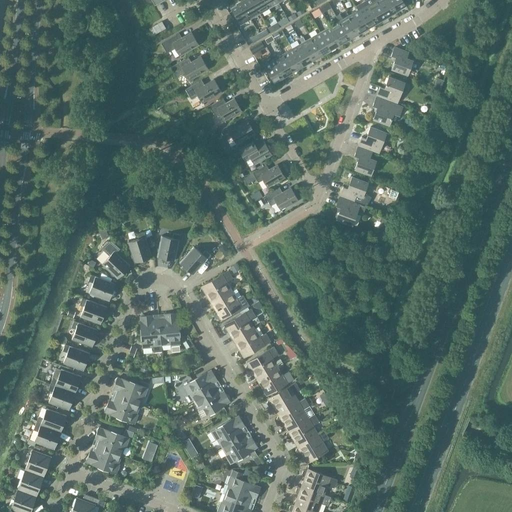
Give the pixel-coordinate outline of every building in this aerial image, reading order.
[(260,14),(251,0),(243,0),(240,2),(250,19),(260,14)] [(251,0),(260,14),(269,8),(264,0),(251,0)] [(264,0),(269,8),(278,3),(276,0),(264,0)] [(366,0),(365,1),(378,23),(387,17),(376,0),(366,0)] [(389,0),(376,0),(387,17),(396,12),(389,0)] [(389,0),(396,12),(406,6),(402,0),(389,0)] [(358,11),(368,28),(378,23),(365,1),(356,6),(358,11)] [(240,2),(230,8),(234,14),(241,25),(250,19),(240,2)] [(358,11),(349,16),(359,34),(368,28),(358,11)] [(349,16),(339,22),(350,39),(359,34),(349,16)] [(166,29),(162,22),(149,29),(153,36),(166,29)] [(339,22),(330,27),(340,45),(350,39),(339,22)] [(330,27),(320,33),(331,50),(340,45),(330,27)] [(266,29),(259,34),(261,38),(269,34),(266,29)] [(175,48),(179,56),(199,45),(191,33),(179,40),(176,35),(161,43),(167,53),(175,48)] [(320,33),(311,38),(321,55),(331,50),(320,33)] [(259,34),(251,38),(253,43),(261,38),(259,34)] [(302,43),(312,61),(321,55),(311,38),(302,43)] [(249,49),(253,55),(265,48),(261,42),(249,49)] [(312,61),(302,43),(292,49),(303,66),(312,61)] [(391,69),(408,75),(413,61),(406,59),(409,53),(394,47),(391,56),(396,58),(391,69)] [(292,49),(283,54),(293,72),(303,66),(292,49)] [(283,54),(274,60),(284,77),(293,72),(283,54)] [(185,73),(189,80),(208,69),(201,57),(189,64),(185,59),(171,68),(176,78),(185,73)] [(274,60),(264,65),(270,76),(274,83),(284,77),(274,60)] [(384,89),(380,87),(377,95),(398,103),(405,83),(389,77),(384,89)] [(198,96),(202,103),(221,92),(214,80),(202,87),(199,82),(186,90),(191,100),(198,96)] [(373,119),(389,125),(394,114),(399,116),(402,107),(376,98),(373,106),(377,108),(373,119)] [(215,116),(220,113),(224,121),(241,111),(234,99),(223,105),(220,100),(209,106),(215,116)] [(255,134),(248,122),(236,129),(233,123),(221,130),(227,140),(232,137),(237,144),(255,134)] [(385,136),(386,133),(370,127),(366,139),(361,137),(358,145),(379,153),(383,144),(385,142),(386,139),(385,136)] [(250,157),(254,165),(271,154),(264,142),(253,149),(250,144),(239,150),(245,160),(250,157)] [(354,156),(359,158),(355,169),(371,175),(373,169),(375,167),(376,164),(376,162),(376,161),(370,159),(372,153),(357,148),(354,156)] [(263,180),(267,187),(285,177),(278,165),(266,172),(263,167),(252,173),(258,183),(263,180)] [(340,195),(368,206),(372,195),(365,192),(368,183),(352,177),(348,189),(343,187),(340,195)] [(276,203),(281,210),(298,200),(291,188),(280,195),(277,189),(265,196),(271,206),(276,203)] [(341,208),(336,219),(353,225),(357,213),(363,215),(365,212),(371,214),(373,209),(367,206),(366,207),(339,197),(336,206),(341,208)] [(139,263),(142,264),(145,263),(146,261),(145,259),(152,257),(144,232),(137,234),(138,239),(128,242),(134,263),(139,262),(139,263)] [(168,259),(175,261),(180,235),(173,233),(172,238),(161,236),(157,257),(162,258),(161,260),(163,262),(166,263),(168,261),(168,259)] [(109,256),(102,264),(118,279),(121,276),(122,277),(125,277),(127,275),(127,272),(125,271),(130,266),(116,253),(120,249),(110,239),(101,248),(109,256)] [(182,270),(184,272),(187,272),(188,271),(194,275),(211,255),(205,250),(202,254),(194,247),(180,263),(183,266),(182,267),(182,270)] [(206,295),(211,303),(232,291),(227,282),(233,278),(228,271),(201,287),(202,288),(200,289),(200,292),(202,295),(204,296),(206,295)] [(89,294),(109,301),(111,297),(113,297),(115,296),(116,293),(115,291),(113,290),(116,284),(91,275),(88,282),(93,283),(89,294)] [(232,291),(211,303),(216,312),(215,313),(214,315),(216,319),(218,319),(220,318),(221,320),(248,303),(243,296),(237,299),(232,291)] [(107,307),(82,298),(80,305),(84,306),(80,317),(101,324),(102,320),(104,321),(106,320),(108,317),(106,314),(105,314),(107,307)] [(228,333),(234,341),(255,329),(250,320),(256,317),(251,309),(224,325),(225,327),(223,327),(223,330),(224,333),(227,334),(228,333)] [(159,319),(161,344),(170,343),(171,346),(180,345),(177,313),(173,311),(171,313),(164,314),(165,318),(159,319)] [(162,350),(161,344),(159,319),(153,320),(153,315),(146,316),(143,314),(140,316),(143,349),(151,348),(152,350),(155,351),(162,350)] [(76,330),(72,340),(92,348),(94,343),(95,344),(98,343),(99,340),(98,337),(96,337),(98,330),(74,321),(71,328),(76,330)] [(255,329),(234,341),(239,350),(237,351),(237,354),(239,357),(241,357),(243,356),(244,358),(271,341),(266,334),(260,337),(255,329)] [(90,363),(89,361),(88,360),(90,353),(65,344),(63,351),(67,353),(63,363),(84,371),(85,366),(87,367),(89,366),(90,363)] [(251,371),(257,379),(278,367),(273,358),(279,355),(274,347),(247,363),(248,365),(246,365),(245,368),(247,371),(250,372),(251,371)] [(278,367),(257,379),(262,388),(260,389),(260,392),(262,395),(264,395),(266,394),(267,396),(294,380),(289,372),(283,375),(278,367)] [(53,378),(50,384),(75,393),(78,387),(79,388),(82,387),(83,384),(82,381),(80,381),(82,376),(61,369),(57,379),(53,378)] [(191,393),(195,401),(217,388),(214,383),(218,381),(215,375),(214,372),(211,370),(183,387),(188,395),(191,393)] [(117,391),(115,396),(139,405),(142,396),(145,397),(148,388),(117,377),(117,378),(115,380),(115,383),(113,389),(117,391)] [(273,406),(278,415),(299,402),(294,394),(300,390),(295,382),(268,399),(269,400),(267,401),(267,404),(269,407),(271,407),(273,406)] [(75,393),(50,384),(48,391),(53,392),(49,403),(69,410),(71,406),(72,406),(75,405),(76,402),(75,400),(73,399),(75,393)] [(217,388),(195,401),(200,409),(198,410),(203,418),(230,402),(230,401),(230,398),(227,396),(224,391),(220,393),(217,388)] [(139,405),(115,396),(113,402),(109,400),(107,406),(104,408),(105,412),(104,412),(135,423),(138,415),(135,414),(139,405)] [(282,422),(287,431),(309,418),(308,418),(303,410),(309,406),(305,398),(299,402),(278,415),(278,416),(277,417),(276,420),(278,423),(281,423),(282,422)] [(38,417),(36,424),(61,433),(63,427),(65,427),(67,426),(68,423),(67,421),(65,420),(67,416),(47,408),(43,419),(38,417)] [(292,438),(297,447),(318,434),(313,426),(319,422),(314,414),(308,418),(309,418),(287,431),(288,432),(287,433),(286,436),(288,439),(290,439),(292,438)] [(218,439),(223,447),(244,434),(241,429),(245,426),(242,421),(242,417),(239,416),(239,415),(211,432),(216,440),(218,439)] [(61,433),(36,424),(34,430),(38,432),(34,442),(54,450),(56,445),(58,446),(60,445),(61,442),(60,439),(59,439),(61,433)] [(99,441),(97,446),(120,455),(123,446),(126,447),(129,438),(99,427),(99,428),(96,430),(97,433),(94,439),(99,441)] [(318,434),(297,447),(298,448),(296,449),(295,452),(297,455),(300,455),(301,454),(307,464),(328,451),(322,442),(329,438),(324,430),(318,434)] [(244,434),(223,447),(228,455),(225,456),(230,464),(258,447),(258,444),(254,442),(251,436),(247,439),(244,434)] [(120,455),(97,446),(95,452),(90,450),(88,456),(86,458),(86,462),(116,473),(120,465),(117,464),(120,455)] [(51,456),(33,449),(25,470),(43,477),(51,456)] [(304,477),(301,487),(324,495),(327,486),(334,488),(337,480),(308,469),(307,470),(305,470),(303,471),(302,474),(303,476),(304,477)] [(25,470),(18,490),(36,496),(43,477),(25,470)] [(230,485),(226,494),(250,503),(252,497),(256,499),(258,493),(261,491),(260,487),(261,487),(241,480),(243,474),(232,470),(227,484),(230,485)] [(331,497),(324,495),(301,487),(300,488),(299,487),(296,488),(295,491),(296,494),(298,494),(294,504),(315,511),(317,511),(321,503),(328,506),(331,497)] [(30,511),(36,496),(18,490),(10,510),(15,511),(30,511)] [(95,504),(98,505),(100,500),(85,494),(83,500),(94,504),(95,504)] [(250,503),(226,494),(223,503),(221,502),(217,511),(221,511),(251,511),(252,510),(248,508),(250,503)] [(77,497),(71,511),(92,511),(95,504),(94,504),(83,500),(78,498),(77,497)]
